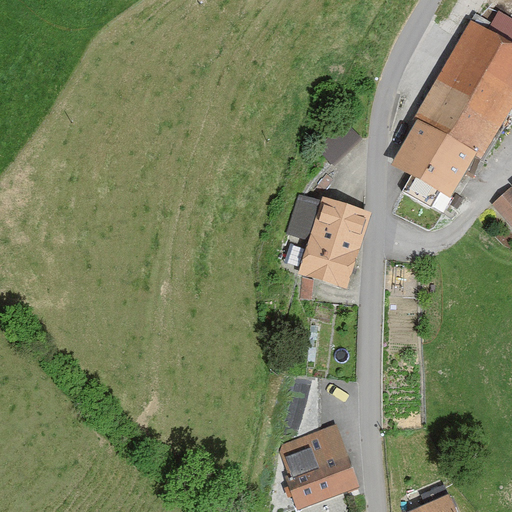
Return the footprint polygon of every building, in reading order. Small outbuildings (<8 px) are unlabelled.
[(489,41),(461,26),(385,165),(444,197),(466,157),(479,164),(510,107),(511,107),(511,21),(502,17),(489,41)] [(360,136),(342,119),(315,149),(333,165),(360,136)] [(511,187),(492,204),(511,228),(511,187)] [(363,213),(300,192),(287,231),(307,238),(295,273),(337,288),(363,213)] [(341,448),(282,467),(295,506),(354,487),(341,448)] [(456,511),(448,492),(401,511),(456,511)]
